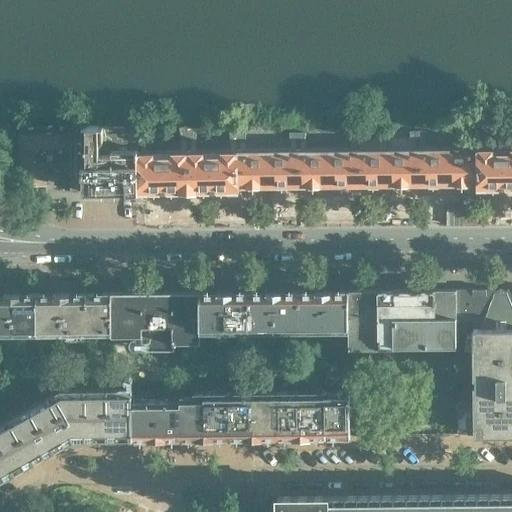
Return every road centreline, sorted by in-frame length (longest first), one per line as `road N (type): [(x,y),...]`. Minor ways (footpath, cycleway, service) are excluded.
road 1 (residential): [(511,472),(67,475),(2,511)]
road 2 (tertiary): [(511,241),(15,243)]
